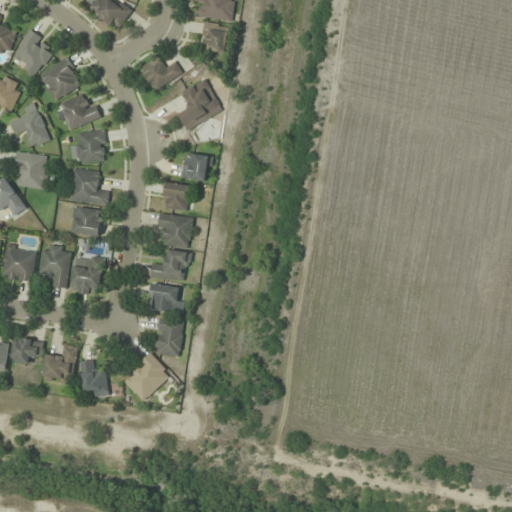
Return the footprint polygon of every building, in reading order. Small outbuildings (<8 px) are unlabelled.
[(97,0),(90,10),(120,30),(132,11),(115,0),(97,0)] [(233,20),(233,0),(196,0),(196,4),(199,4),(199,19),(233,20)] [(3,17),(0,16),(0,52),(10,55),(16,30),(1,27),(3,17)] [(226,31),(218,31),(218,24),(204,24),(204,52),(226,52),(226,31)] [(56,51),(32,31),(11,57),(34,77),(56,51)] [(166,68),(158,57),(140,70),(155,92),(182,73),(175,62),(166,68)] [(39,77),(56,102),(83,84),(67,59),(39,77)] [(23,85),(0,75),(0,105),(12,111),(23,85)] [(177,113),(186,127),(218,107),(202,81),(183,93),(190,105),(177,113)] [(101,117),(94,102),(87,105),(82,95),(60,105),(71,131),(101,117)] [(11,123),(16,135),(26,131),(32,147),(50,140),(36,103),(25,108),(28,116),(11,123)] [(80,145),(72,146),(73,157),(80,157),(81,164),(107,162),(104,131),(79,133),(80,145)] [(47,189),(48,155),(16,153),(15,168),(21,169),(20,188),(47,189)] [(212,156),(185,153),(182,179),(209,182),(212,156)] [(69,201),(108,206),(110,192),(99,191),(101,172),(73,168),(69,201)] [(26,208),(4,174),(0,177),(0,211),(1,212),(9,207),(15,216),(26,208)] [(191,210),(191,184),(165,183),(164,210),(191,210)] [(103,211),(74,207),(70,232),(100,236),(103,211)] [(158,232),(167,233),(165,245),(189,248),(193,218),(160,215),(158,232)] [(32,282),(37,250),(7,245),(2,277),(32,282)] [(54,277),(53,286),(67,288),(72,249),(43,245),(40,276),(54,277)] [(166,266),(153,265),(152,278),(187,282),(190,253),(168,250),(166,266)] [(104,261),(76,258),(72,292),(100,295),(104,261)] [(182,312),(182,296),(178,296),(178,286),(151,286),(151,312),(182,312)] [(178,357),(185,322),(162,318),(155,353),(178,357)] [(30,365),(32,356),(41,357),(44,343),(16,337),(11,361),(30,365)] [(0,344),(0,369),(5,370),(8,345),(0,344)] [(44,380),(73,383),(77,347),(65,346),(64,356),(47,354),(44,380)] [(144,402),(172,375),(151,354),(124,381),(144,402)] [(83,361),(83,391),(94,391),(94,396),(108,396),(108,371),(95,371),(95,361),(83,361)]
